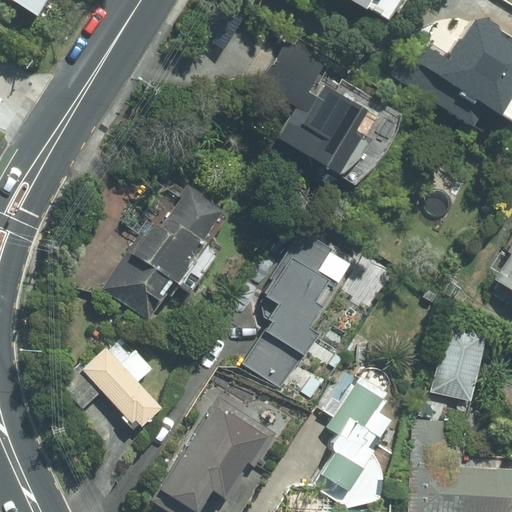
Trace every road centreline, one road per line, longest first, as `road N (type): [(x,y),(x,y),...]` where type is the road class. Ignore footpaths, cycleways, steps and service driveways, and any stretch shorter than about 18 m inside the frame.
road 1 (secondary): [(123,27),(24,227),(0,323)]
road 2 (secondary): [(0,197),(123,27)]
road 3 (secondary): [(0,323),(7,410),(26,485)]
